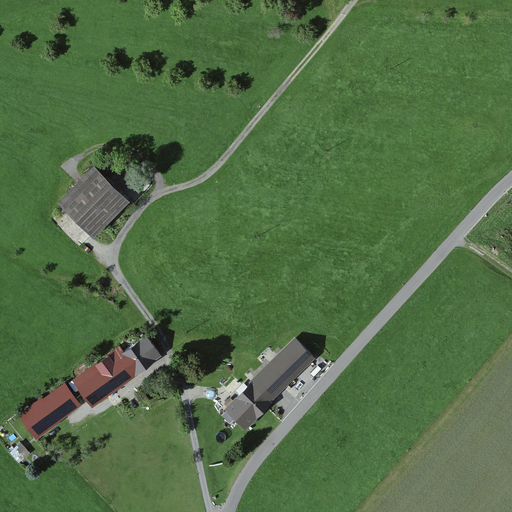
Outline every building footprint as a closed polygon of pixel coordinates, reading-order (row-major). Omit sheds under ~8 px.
[(97,164),(61,199),(95,235),(132,199),(97,164)] [(123,348),(122,349),(138,371),(164,352),(148,330),(123,348)] [(299,339),(228,406),(248,428),(275,404),(272,401),(317,359),(299,339)] [(138,371),(122,349),(123,348),(120,343),(73,378),(93,405),(138,372),(138,371)] [(60,421),(59,419),(81,403),(65,380),(42,397),(41,396),(19,412),(37,437),(60,421)] [(11,451),(21,461),(31,452),(21,442),(11,451)]
